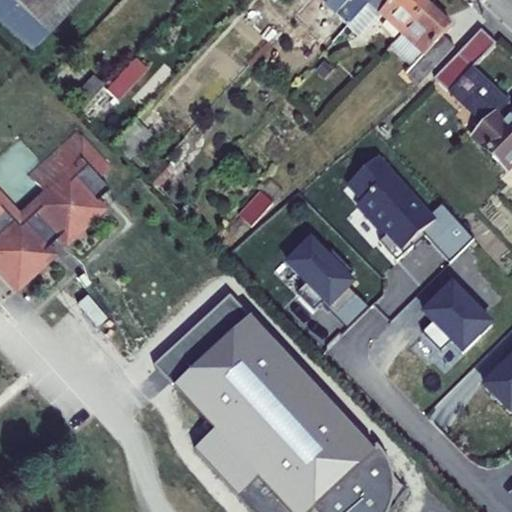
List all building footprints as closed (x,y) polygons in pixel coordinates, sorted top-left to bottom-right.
[(0,0),(0,25),(31,54),(80,0),(0,0)] [(330,0),(331,0),(324,8),(333,17),(346,29),(372,0),(330,0)] [(372,0),(346,29),(356,38),(378,16),(402,37),(428,9),(418,0),(372,0)] [(450,30),(428,9),(402,37),(389,50),(410,68),(403,76),(417,88),(454,49),(442,38),(450,30)] [(346,29),(333,17),(327,22),(341,35),(346,29)] [(495,47),(480,33),(433,83),(460,109),(465,105),(486,126),(482,130),(470,143),(504,175),(511,166),(511,117),(503,127),(496,119),(509,105),(472,70),(495,47)] [(101,90),(76,116),(89,127),(113,102),(116,104),(146,72),(133,60),(103,92),(101,90)] [(73,86),(84,81),(76,68),(66,74),(73,86)] [(465,105),(460,109),(482,130),(486,126),(465,105)] [(133,122),(109,149),(123,161),(147,135),(133,122)] [(180,141),(144,180),(156,191),(193,152),(180,141)] [(447,265),(471,241),(439,205),(426,216),(410,198),(412,197),(376,157),(346,183),(361,200),(355,205),(383,236),(376,243),(394,263),(410,248),(407,245),(419,234),(447,265)] [(62,246),(101,210),(93,201),(83,190),(95,179),(77,160),(16,217),(0,199),(0,278),(13,292),(52,256),(44,248),(55,238),(62,246)] [(236,218),(248,229),(271,206),(259,194),(236,218)] [(303,285),(293,295),(310,313),(320,303),(327,309),(346,290),(350,286),(344,279),(350,273),(329,252),(323,258),(307,242),(284,266),(303,285)] [(488,325),(450,287),(421,315),(430,323),(420,334),(438,353),(449,342),(460,353),(488,325)] [(320,303),(318,305),(344,331),(365,310),(346,290),(327,309),(320,303)] [(373,450),(224,301),(155,372),(217,437),(198,455),(254,511),(390,511),(394,507),(395,500),(405,490),(396,481),(391,462),(385,453),(378,446),(373,450)] [(511,357),(508,352),(493,366),(499,370),(478,392),(505,418),(511,410),(511,357)]
